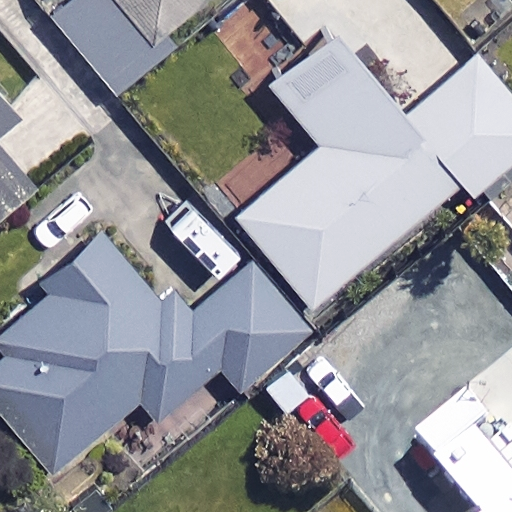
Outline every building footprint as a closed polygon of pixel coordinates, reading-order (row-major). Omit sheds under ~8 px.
[(218,0),(80,0),(56,23),(112,85),(207,0),(210,0),(214,4),(218,0)] [(401,110),(336,31),(272,84),(323,145),(239,214),(313,303),(466,176),(475,187),(511,156),(511,100),(471,51),(401,110)] [(0,133),(19,119),(0,95),(0,216),(33,190),(0,147),(0,133)] [(184,318),(109,231),(0,323),(0,335),(10,347),(0,355),(0,409),(53,471),(140,396),(159,418),(221,365),(243,390),(313,329),(253,259),(184,318)] [(37,511),(31,503),(18,511),(37,511)]
